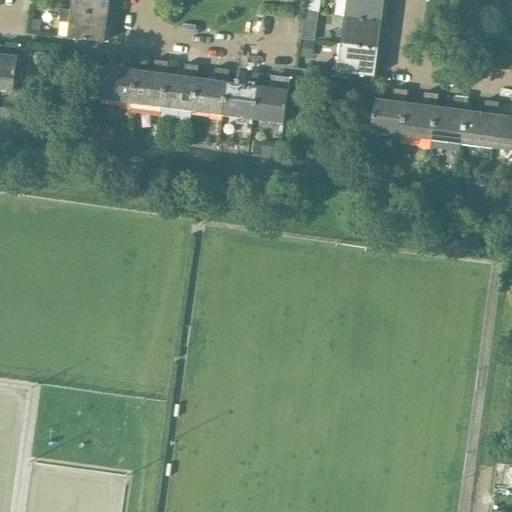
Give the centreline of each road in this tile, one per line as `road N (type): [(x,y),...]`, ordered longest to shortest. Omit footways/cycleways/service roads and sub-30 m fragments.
road 1 (residential): [(295,54),(136,33),(141,0)]
road 2 (residential): [(511,81),(404,66),(413,0)]
